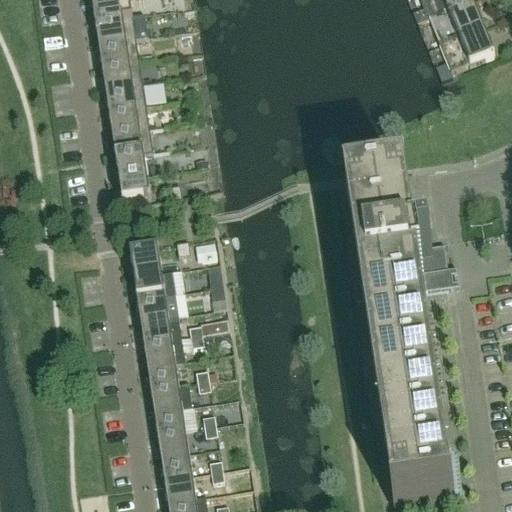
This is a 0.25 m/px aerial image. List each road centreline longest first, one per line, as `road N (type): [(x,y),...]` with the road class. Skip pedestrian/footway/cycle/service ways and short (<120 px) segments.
road 1 (residential): [(145,511),(69,0)]
road 2 (residential): [(455,303),(488,511)]
